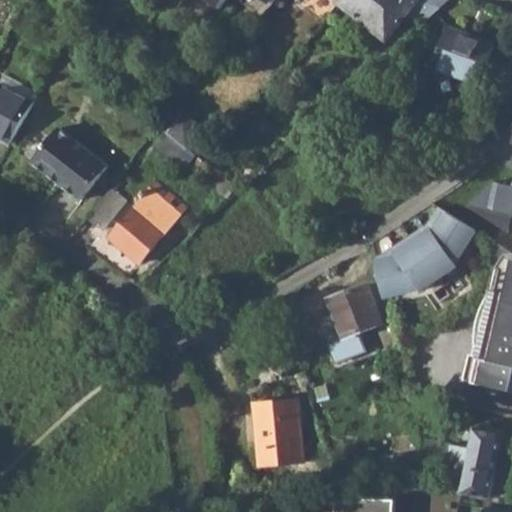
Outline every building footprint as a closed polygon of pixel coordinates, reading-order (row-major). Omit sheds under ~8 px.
[(340,0),(340,1),(388,39),(408,15),(428,19),(448,0),(340,0)] [(448,26),(433,66),(480,83),(494,44),(448,26)] [(1,85),(34,103),(40,93),(6,75),(1,85)] [(0,138),(12,145),(34,103),(1,85),(0,86),(0,138)] [(200,129),(183,115),(169,132),(186,146),(200,129)] [(52,178),(75,142),(55,128),(31,163),(52,178)] [(169,132),(159,145),(188,168),(198,155),(186,146),(169,132)] [(511,141),(507,138),(491,155),(511,167),(511,141)] [(83,201),(109,168),(75,142),(52,178),(83,201)] [(207,184),(224,199),(236,187),(219,172),(207,184)] [(472,203),(469,206),(508,231),(511,215),(511,185),(494,182),(472,203)] [(155,183),(110,238),(141,263),(187,209),(155,183)] [(98,205),(113,217),(127,200),(111,188),(98,205)] [(431,202),(372,244),(383,277),(390,299),(421,288),(422,290),(458,265),(456,262),(475,229),(431,202)] [(98,205),(88,217),(103,228),(113,217),(98,205)] [(511,253),(497,244),(466,379),(511,389),(511,253)] [(331,298),(345,337),(396,317),(390,299),(383,277),(331,298)] [(265,431),(267,464),(306,462),(301,399),(257,402),(259,432),(265,431)] [(422,436),(422,447),(422,458),(424,457),(451,454),(452,472),(455,473),(466,474),(464,484),(463,491),(491,496),(503,433),(475,428),(472,448),(422,436)] [(259,432),(261,465),(267,464),(265,431),(259,432)] [(398,451),(398,462),(422,458),(422,447),(398,451)] [(454,482),(464,484),(466,474),(455,473),(454,482)] [(400,511),(424,511),(425,486),(401,485),(400,511)] [(396,511),(397,499),(335,495),(334,511),(396,511)] [(458,511),(489,511),(491,508),(461,502),(458,511)]
